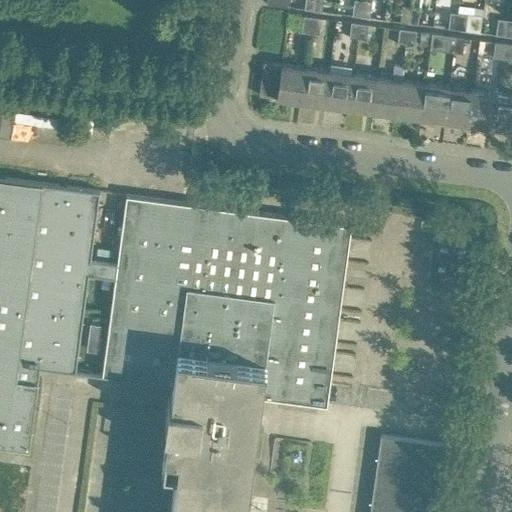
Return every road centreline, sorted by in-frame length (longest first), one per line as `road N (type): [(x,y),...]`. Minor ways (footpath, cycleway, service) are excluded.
road 1 (residential): [(511,181),(225,139),(242,0)]
road 2 (residential): [(492,452),(511,312)]
